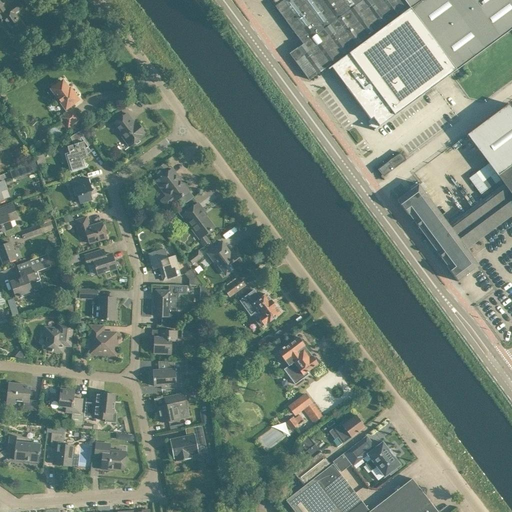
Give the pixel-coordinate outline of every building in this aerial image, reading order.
[(271,0),(276,5),(274,6),(302,44),(297,49),(290,54),(309,80),(330,65),(408,6),(409,8),(420,0),(271,0)] [(408,6),(330,65),(370,120),(373,118),(380,126),(507,32),(511,27),(511,0),(420,0),(409,8),(408,6)] [(6,32),(11,29),(16,36),(25,29),(14,14),(21,8),(17,3),(5,12),(1,6),(2,6),(0,3),(0,25),(1,25),(6,32)] [(52,100),(57,97),(66,109),(78,100),(72,92),(71,92),(63,81),(47,92),(52,100)] [(398,199),(397,200),(408,215),(409,214),(447,265),(446,266),(457,281),(478,266),(466,249),(485,234),(511,214),(511,108),(510,106),(469,137),(498,176),(505,185),(451,226),(418,184),(405,194),(398,199)] [(72,126),(76,131),(81,128),(76,121),(81,118),(73,108),(60,118),(63,122),(61,124),(65,129),(67,128),(68,128),(72,126)] [(113,124),(123,139),(129,147),(143,136),(142,134),(144,133),(137,123),(135,125),(126,114),(113,124)] [(47,131),(56,141),(65,134),(60,129),(59,130),(54,125),(47,131)] [(66,155),(71,171),(85,167),(82,160),(88,158),(87,155),(91,152),(88,148),(89,147),(88,147),(93,143),(83,129),(70,137),(74,145),(67,147),(69,154),(66,155)] [(16,137),(0,143),(0,150),(19,144),(20,147),(24,146),(23,143),(21,143),(16,137)] [(399,152),(378,169),(383,176),(391,170),(405,160),(399,152)] [(39,170),(36,162),(10,172),(13,179),(39,170)] [(164,163),(157,168),(160,173),(167,167),(164,163)] [(156,181),(162,189),(163,191),(165,190),(174,202),(189,191),(172,169),(156,181)] [(474,174),(467,179),(480,196),(487,191),(474,174)] [(88,178),(79,181),(72,184),(73,189),(72,189),(75,197),(77,196),(80,204),(92,200),(90,192),(92,192),(88,178)] [(209,243),(204,236),(214,228),(202,211),(203,210),(198,203),(182,215),(200,239),(205,245),(209,243)] [(7,236),(21,231),(19,227),(18,226),(12,228),(10,221),(17,218),(12,205),(0,209),(0,232),(5,231),(7,236)] [(64,207),(52,211),(55,219),(67,215),(64,207)] [(87,217),(77,219),(75,220),(81,238),(86,236),(89,244),(97,241),(107,238),(102,223),(90,227),(87,217)] [(169,219),(166,218),(159,222),(166,226),(169,219)] [(51,221),(21,231),(23,239),(53,228),(51,221)] [(10,242),(6,244),(0,246),(0,255),(3,263),(20,257),(18,249),(13,251),(10,242)] [(215,262),(226,276),(243,263),(234,251),(231,253),(222,242),(207,253),(214,263),(215,262)] [(165,249),(158,251),(149,254),(154,270),(162,267),(164,273),(161,274),(163,281),(173,278),(178,276),(176,270),(179,269),(175,254),(168,256),(165,249)] [(103,250),(94,253),(84,256),(87,266),(94,263),(97,275),(117,269),(112,254),(103,257),(101,251),(104,251),(103,250)] [(192,264),(203,256),(198,250),(188,258),(192,264)] [(21,278),(10,282),(15,297),(25,293),(32,291),(34,290),(35,291),(42,288),(39,280),(36,282),(35,278),(33,273),(50,266),(48,261),(50,260),(47,253),(28,260),(31,267),(23,270),(19,271),(21,278)] [(78,256),(68,259),(70,266),(80,263),(78,256)] [(189,279),(189,285),(200,285),(203,286),(191,269),(185,274),(189,279)] [(240,278),(224,289),(229,297),(245,285),(240,278)] [(200,285),(199,297),(205,301),(211,295),(203,286),(200,285)] [(85,289),(80,289),(76,289),(76,298),(97,299),(98,290),(85,289)] [(265,324),(272,319),(280,313),(266,294),(260,298),(254,290),(240,301),(260,327),(264,324),(265,324)] [(169,291),(156,291),(155,317),(161,317),(161,326),(171,326),(177,322),(178,297),(169,297),(169,291)] [(115,298),(105,297),(100,297),(99,320),(117,320),(117,312),(115,312),(115,298)] [(71,342),(72,332),(73,326),(58,324),(57,329),(45,327),(44,336),(46,337),(45,349),(51,349),(51,351),(62,353),(64,341),(71,342)] [(103,326),(93,326),(89,326),(89,332),(90,332),(89,355),(108,355),(108,357),(116,357),(117,348),(115,348),(116,333),(103,332),(103,326)] [(282,327),(270,335),(274,340),(285,332),(282,327)] [(182,329),(182,337),(200,338),(200,335),(182,329)] [(153,354),(163,354),(171,354),(171,341),(176,341),(177,331),(160,331),(160,337),(154,337),(153,354)] [(0,350),(15,353),(17,337),(0,334),(0,350)] [(303,375),(310,370),(318,364),(298,337),(278,351),(292,370),(291,372),(296,379),(303,375)] [(187,362),(167,361),(168,369),(153,370),(154,386),(162,386),(162,389),(176,388),(175,373),(187,372),(187,362)] [(23,409),(36,410),(37,400),(29,400),(30,387),(25,387),(26,385),(8,383),(5,407),(6,407),(6,403),(15,404),(15,401),(23,402),(23,409)] [(60,388),(59,398),(58,406),(66,407),(65,413),(81,414),(83,399),(74,398),(75,390),(60,388)] [(85,403),(84,416),(92,417),(92,418),(105,420),(105,422),(116,423),(117,413),(113,413),(115,394),(102,393),(95,392),(94,392),(94,394),(93,403),(93,404),(85,403)] [(162,423),(171,421),(181,419),(179,410),(187,408),(184,393),(163,397),(165,405),(159,406),(160,411),(159,411),(162,423)] [(306,412),(314,406),(305,394),(289,406),(295,414),(303,408),(306,412)] [(285,422),(291,430),(303,421),(299,415),(294,418),(292,416),(285,422)] [(330,431),(331,433),(335,439),(338,437),(343,443),(365,427),(356,415),(348,422),(346,419),(330,431)] [(210,423),(203,425),(205,434),(212,432),(210,423)] [(202,426),(195,427),(185,429),(187,436),(169,440),(173,459),(176,458),(176,462),(192,458),(191,455),(199,454),(197,446),(206,444),(202,426)] [(70,466),(71,456),(72,446),(63,445),(64,434),(51,433),(51,438),(50,448),(57,448),(55,464),(70,466)] [(16,441),(17,436),(9,435),(8,449),(15,449),(14,460),(38,462),(40,444),(16,441)] [(300,441),(312,458),(293,472),(303,484),(329,463),(308,435),(300,441)] [(389,473),(390,475),(397,470),(395,468),(399,464),(393,456),(394,456),(390,450),(389,449),(388,450),(383,442),(367,454),(384,476),(389,473)] [(96,443),(95,446),(94,456),(102,457),(101,469),(110,470),(110,468),(123,470),(125,452),(109,450),(110,444),(96,443)] [(366,456),(356,443),(343,454),(352,466),(366,456)] [(368,511),(369,511),(332,464),(286,500),(295,511),(368,511)] [(368,511),(438,511),(432,503),(431,503),(412,478),(368,511)]
